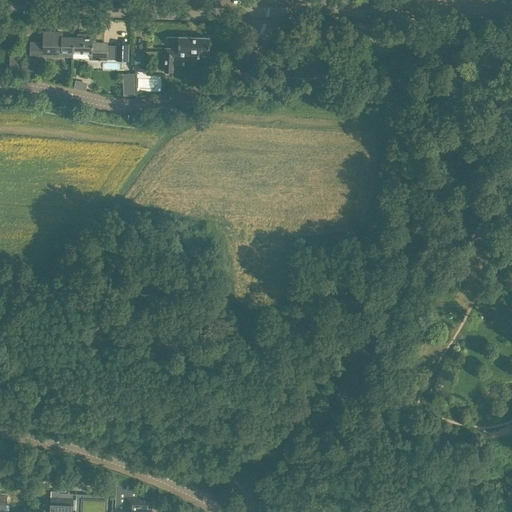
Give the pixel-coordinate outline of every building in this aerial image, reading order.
[(43,32),(43,42),(30,42),(30,55),(61,56),(62,51),(73,51),(73,37),(62,37),(62,33),(43,32)] [(73,37),(73,51),(90,52),(89,59),(106,60),(107,43),(95,43),(95,35),(78,34),(77,37),(73,37)] [(178,36),(178,49),(165,48),(164,72),(172,72),(172,57),(186,57),(186,54),(198,55),(198,51),(208,51),(209,37),(178,36)] [(33,65),(21,65),(21,73),(33,74),(33,65)] [(135,95),(134,73),(127,73),(127,95),(135,95)] [(116,483),(115,498),(115,503),(126,503),(126,509),(125,509),(124,511),(152,511),(153,510),(151,510),(152,497),(147,497),(147,494),(116,483)] [(73,498),(73,497),(65,497),(66,491),(58,490),(58,492),(52,492),(52,496),(51,496),(49,511),(71,511),(72,508),(82,508),(82,511),(84,511),(104,511),(105,495),(83,494),(82,499),(73,498)]
